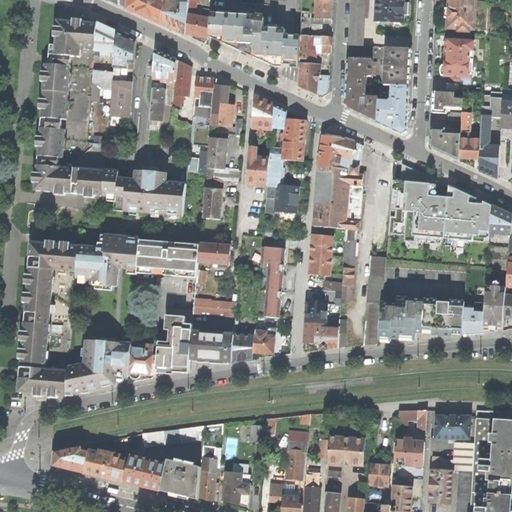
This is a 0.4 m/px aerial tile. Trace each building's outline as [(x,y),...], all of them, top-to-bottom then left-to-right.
[(128,0),(127,8),(130,10),(162,24),(165,2),(164,0),(128,0)] [(331,0),(316,0),(316,14),(315,19),(324,19),(331,19),(331,0)] [(351,0),(349,45),(363,45),(365,0),(351,0)] [(404,4),(403,0),(377,0),(376,21),(403,23),(403,15),(408,15),(408,9),(408,4),(404,4)] [(470,29),(475,29),(476,1),(453,0),(449,0),(449,9),(446,9),(446,13),(446,18),(449,18),(448,28),(459,28),(458,31),(470,31),(470,29)] [(188,14),(189,4),(182,4),(165,2),(162,24),(165,25),(186,35),(186,34),(188,14)] [(195,16),(188,14),(186,34),(190,35),(192,36),(208,39),(210,19),(195,16)] [(245,53),(253,57),(256,17),(211,14),(210,37),(219,41),(233,48),(245,53)] [(278,67),(283,68),(285,36),(286,30),(264,28),(264,20),(264,18),(263,16),(262,15),(256,15),(256,17),(253,57),(263,62),(275,67),(278,67)] [(73,194),(73,190),(74,169),(67,169),(67,168),(59,167),(59,158),(64,158),(65,148),(64,148),(64,140),(65,140),(66,130),(62,130),(62,120),(67,120),(68,111),(67,111),(67,102),(69,102),(70,84),(69,84),(70,75),(71,75),(72,57),(81,57),(82,47),(88,47),(88,50),(95,50),(95,51),(96,51),(98,24),(58,21),(58,27),(55,27),(54,37),(57,37),(57,46),(51,45),(50,55),(57,56),(57,60),(56,64),(50,64),(49,65),(46,65),(45,72),(43,72),(42,82),(44,82),(44,90),(43,100),(40,99),(40,109),(42,109),(41,118),(48,118),(47,123),(47,128),(41,127),(40,137),(37,137),(37,141),(36,147),(39,147),(38,156),(45,157),(45,161),(45,166),(37,166),(37,173),(34,173),(34,183),(36,183),(35,191),(56,193),(55,196),(66,196),(67,194),(73,194)] [(111,53),(115,53),(117,33),(107,28),(98,24),(96,51),(102,52),(102,56),(110,57),(111,53)] [(114,68),(135,69),(137,42),(128,38),(117,33),(115,53),(114,68)] [(301,37),(300,59),(307,59),(316,60),(317,43),(324,43),(324,37),(301,35),(301,37)] [(285,36),(283,68),(294,68),(299,68),(300,64),(300,59),(301,37),(296,37),(285,36)] [(324,37),(324,43),(323,52),(331,52),(332,37),(324,37)] [(453,77),(452,81),(459,82),(460,77),(472,78),(473,57),(473,58),(474,42),(447,40),(446,60),(446,66),(442,66),(441,69),(440,72),(442,75),(445,75),(445,77),(453,77)] [(374,47),(349,46),(349,54),(373,55),(374,47)] [(392,86),(409,87),(410,65),(411,49),(386,48),(385,85),(392,86)] [(154,79),(162,80),(162,82),(171,83),(172,80),(176,81),(178,61),(166,55),(157,51),(155,67),(154,76),(154,79)] [(356,61),(349,60),(346,106),(347,107),(348,109),(362,116),(377,123),(379,101),(379,97),(366,97),(367,76),(372,76),(373,62),(358,61),(358,59),(357,59),(356,59),(356,61)] [(182,104),(184,104),(184,97),(189,97),(192,68),(184,64),(178,61),(176,81),(174,106),(182,106),(182,104)] [(306,64),(300,64),(299,68),(298,86),(318,95),(319,82),(320,65),(314,64),(306,64)] [(113,80),(114,73),(94,71),(94,78),(92,101),(100,102),(101,89),(112,90),(113,80)] [(322,82),(319,82),(318,95),(323,97),(326,95),(329,94),(330,77),(323,76),(322,82)] [(215,79),(207,78),(197,77),(194,116),(211,117),(215,79)] [(228,84),(223,82),(217,79),(217,87),(216,87),(214,104),(228,106),(228,103),(229,88),(228,88),(228,84)] [(133,81),(113,80),(112,90),(110,115),(129,117),(133,81)] [(154,84),(151,121),(160,121),(162,122),(165,90),(163,90),(164,85),(154,84)] [(379,101),(377,123),(389,128),(403,134),(407,132),(408,108),(409,87),(392,86),(392,99),(388,101),(379,101)] [(504,89),(503,94),(503,97),(511,97),(511,89),(505,89),(504,89)] [(434,102),(433,113),(446,113),(447,109),(463,110),(463,99),(455,99),(455,94),(434,93),(434,102)] [(482,115),(492,115),(493,99),(493,97),(492,96),(483,96),(482,115)] [(264,130),(273,130),(273,127),(275,106),(265,101),(255,97),(253,127),(252,129),(259,129),(264,130)] [(511,97),(503,97),(503,99),(502,117),(502,128),(501,143),(508,143),(511,143),(511,97)] [(503,99),(493,99),(492,115),(491,117),(502,117),(503,99)] [(228,103),(228,106),(214,104),(213,114),(212,115),(211,126),(233,128),(235,104),(228,103)] [(281,109),(275,106),(273,127),(285,128),(286,120),(287,111),(281,109)] [(455,121),(461,122),(462,114),(451,114),(449,114),(448,121),(455,121)] [(461,124),(461,132),(470,133),(471,114),(462,114),(461,122),(461,124)] [(491,117),(492,115),(482,115),(481,140),(481,146),(485,146),(485,142),(490,143),(491,117)] [(283,160),(303,162),(305,138),(307,121),(286,120),(285,128),(285,134),(282,133),(281,145),(284,146),(284,149),(283,160)] [(159,130),(160,121),(151,121),(150,129),(159,130)] [(461,136),(461,135),(448,134),(445,134),(445,130),(432,129),(431,147),(432,148),(459,161),(460,159),(461,136)] [(319,162),(318,165),(351,169),(351,165),(360,166),(363,147),(342,139),(323,136),(319,162)] [(466,136),(461,136),(460,159),(473,159),(477,160),(480,160),(481,146),(481,140),(466,139),(466,136)] [(210,146),(207,179),(224,180),(239,182),(240,170),(225,169),(226,156),(227,140),(211,139),(210,146)] [(480,160),(479,170),(488,174),(499,178),(500,147),(487,146),(485,146),(481,146),(480,160)] [(248,184),(268,186),(271,159),(257,158),(258,148),(251,148),(251,153),(248,182),(248,184)] [(283,161),(283,160),(284,149),(272,148),(271,159),(268,186),(268,187),(276,188),(278,188),(278,185),(280,168),(277,168),(278,161),(283,161)] [(201,150),(201,159),(191,158),(190,173),(206,174),(208,151),(201,150)] [(359,174),(360,166),(351,165),(351,169),(318,165),(313,227),(346,229),(356,230),(358,230),(363,174),(359,174)] [(406,182),(437,185),(437,181),(436,180),(431,178),(403,165),(401,182),(406,182)] [(74,169),(73,190),(76,190),(80,191),(79,195),(85,195),(85,198),(95,198),(95,196),(103,196),(105,171),(97,170),(97,171),(90,171),(91,170),(74,168),(74,169)] [(138,213),(183,217),(186,185),(165,183),(165,174),(138,172),(137,181),(133,180),(119,179),(119,172),(105,171),(103,196),(103,199),(115,200),(114,212),(124,212),(138,213)] [(220,220),(222,203),(224,180),(207,179),(204,219),(220,220)] [(415,243),(416,237),(412,236),(414,212),(403,211),(406,182),(401,182),(397,181),(393,181),(389,234),(406,236),(405,242),(415,243)] [(437,185),(406,182),(403,211),(414,212),(412,236),(416,237),(426,238),(425,244),(429,244),(435,244),(436,238),(444,239),(448,198),(442,197),(436,197),(437,185)] [(278,188),(276,188),(274,211),(297,213),(298,200),(300,187),(278,185),(278,188)] [(448,198),(444,239),(444,246),(449,246),(454,246),(454,240),(464,241),(490,243),(490,233),(492,206),(449,186),(448,198)] [(274,211),(276,188),(268,187),(266,212),(274,213),(274,211)] [(511,235),(511,215),(504,212),(492,206),(490,233),(511,235)] [(356,230),(346,229),(346,240),(356,241),(356,230)] [(126,270),(138,271),(140,240),(141,239),(128,238),(124,237),(122,237),(106,236),(105,248),(79,246),(77,272),(77,276),(91,277),(90,285),(118,288),(119,269),(122,269),(126,270)] [(310,275),(331,277),(334,237),(313,236),(311,256),(310,275)] [(138,271),(138,274),(176,277),(197,278),(198,271),(199,263),(199,260),(200,245),(140,240),(138,271)] [(344,267),(356,268),(358,242),(356,241),(346,240),(344,267)] [(34,393),(33,396),(43,397),(43,394),(48,395),(48,397),(57,398),(58,395),(66,396),(67,391),(68,371),(45,369),(46,360),(45,360),(46,351),(47,351),(48,333),(48,324),(49,324),(50,313),(49,313),(50,305),(51,305),(53,286),(52,286),(53,277),(54,277),(54,270),(77,272),(79,246),(70,245),(71,243),(61,242),(61,244),(57,244),(57,242),(47,241),(47,243),(31,242),(30,256),(36,257),(36,262),(35,268),(29,267),(28,274),(25,274),(24,284),(27,285),(27,293),(24,293),(23,303),(26,303),(25,312),(32,312),(31,317),(31,322),(24,322),(24,331),(20,331),(20,341),(23,341),(22,349),(19,349),(18,359),(21,359),(20,368),(27,368),(27,373),(26,378),(20,378),(19,392),(23,393),(34,393)] [(199,263),(229,266),(231,246),(218,245),(200,244),(200,245),(199,260),(199,263)] [(270,263),(265,317),(280,318),(281,307),(283,282),(285,257),(286,247),(269,246),(264,246),(263,262),(270,263)] [(488,259),(508,261),(509,257),(509,248),(489,246),(488,259)] [(372,257),(364,345),(379,344),(386,266),(387,259),(372,257)] [(392,259),(387,259),(386,266),(468,273),(468,266),(392,259)] [(342,292),(342,301),(354,301),(356,268),(344,267),(343,284),(342,292)] [(197,283),(205,283),(206,272),(198,271),(197,278),(197,283)] [(488,274),(487,287),(494,287),(495,274),(488,274)] [(325,291),(326,291),(336,292),(342,292),(343,284),(325,283),(325,291)] [(506,288),(500,287),(494,287),(487,287),(485,313),(484,329),(491,330),(491,326),(497,327),(503,327),(504,317),(506,296),(506,288)] [(328,304),(335,305),(336,292),(326,291),(325,304),(328,304)] [(417,336),(417,333),(419,300),(399,298),(399,307),(382,306),(380,336),(392,337),(392,335),(398,335),(417,336)] [(236,318),(237,302),(222,301),(195,299),(194,311),(194,315),(236,318)] [(419,300),(417,333),(444,335),(464,336),(466,309),(466,303),(450,302),(450,304),(440,303),(440,301),(419,300)] [(326,324),(328,304),(325,304),(307,303),(307,312),(306,323),(326,324)] [(182,370),(190,371),(191,359),(192,333),(194,315),(194,311),(171,309),(171,316),(167,315),(166,330),(170,330),(177,331),(174,370),(182,370)] [(483,334),(484,329),(485,313),(475,313),(475,310),(466,309),(464,336),(474,335),(483,334)] [(338,347),(345,346),(347,320),(340,319),(339,330),(338,347)] [(326,329),(326,324),(306,323),(304,352),(314,351),(325,350),(325,343),(326,329)] [(325,343),(325,350),(332,349),(338,348),(338,347),(339,330),(326,329),(325,343)] [(177,331),(170,330),(169,342),(159,342),(158,356),(157,365),(157,370),(174,371),(174,370),(177,331)] [(263,354),(274,354),(275,338),(276,338),(276,333),(256,332),(255,338),(254,353),(263,354)] [(210,360),(233,362),(235,337),(192,333),(191,359),(210,360)] [(253,360),(254,353),(255,338),(235,337),(233,362),(244,361),(253,360)] [(152,364),(157,365),(158,356),(153,355),(153,346),(145,345),(145,349),(131,348),(129,374),(132,374),(132,377),(133,378),(134,379),(136,380),(138,379),(139,377),(139,375),(144,375),(150,376),(152,364)] [(418,430),(426,430),(428,411),(400,412),(399,426),(408,426),(408,420),(419,420),(418,430)] [(436,424),(436,438),(470,440),(471,418),(437,416),(436,424)] [(268,420),(267,432),(274,433),(276,419),(268,420)] [(511,421),(477,419),(475,444),(473,471),(470,511),(511,511),(511,421)] [(255,424),(253,441),(264,442),(267,426),(255,424)] [(166,431),(143,435),(145,448),(203,440),(204,436),(205,426),(166,431)] [(290,432),(289,451),(304,452),(308,452),(309,433),(290,432)] [(348,464),(363,465),(365,440),(330,438),(330,441),(329,457),(328,462),(348,464)] [(395,465),(423,467),(424,455),(425,442),(412,441),(413,439),(402,438),(402,441),(397,440),(395,465)] [(329,457),(330,441),(321,441),(320,457),(329,457)] [(475,444),(457,444),(455,461),(452,460),(451,470),(460,471),(473,471),(475,444)] [(67,469),(85,473),(89,453),(85,452),(84,447),(56,452),(55,460),(54,465),(67,469)] [(90,451),(89,453),(85,473),(104,478),(125,483),(130,461),(121,459),(121,456),(99,451),(99,453),(90,451)] [(304,452),(289,451),(287,479),(302,480),(304,452)] [(131,456),(130,461),(125,483),(142,487),(161,491),(167,464),(158,462),(158,464),(139,460),(140,458),(131,456)] [(442,470),(442,458),(434,458),(433,469),(442,470)] [(169,460),(167,464),(161,491),(176,495),(199,500),(201,468),(187,464),(187,462),(179,460),(178,462),(169,460)] [(251,475),(252,464),(237,463),(236,472),(229,471),(225,503),(255,506),(258,475),(251,475)] [(369,485),(389,487),(391,467),(371,465),(369,485)] [(450,470),(442,470),(433,469),(432,483),(431,502),(448,503),(450,470)] [(470,511),(473,471),(460,471),(457,511),(470,511)] [(306,488),(318,489),(319,473),(316,473),(316,476),(307,475),(306,488)] [(395,511),(391,511),(410,511),(411,505),(412,489),(409,488),(409,482),(394,480),(392,499),(399,500),(398,507),(396,507),(395,511)] [(359,483),(358,499),(365,499),(366,483),(359,483)] [(284,486),(272,485),(271,501),(283,502),(284,486)] [(295,487),(284,486),(283,502),(282,511),(302,511),(303,506),(299,505),(300,498),(295,497),(295,492),(295,487)] [(318,489),(306,488),(304,511),(318,511),(321,489),(318,489)] [(338,511),(340,494),(325,493),(323,511),(338,511)] [(364,511),(365,499),(358,499),(349,498),(347,511),(364,511)]
